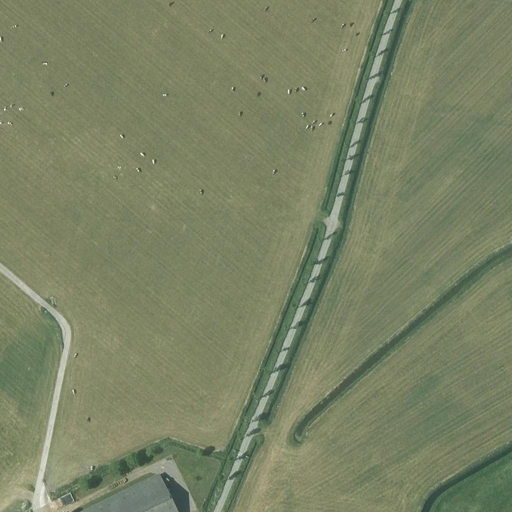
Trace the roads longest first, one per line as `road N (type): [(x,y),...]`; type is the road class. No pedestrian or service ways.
road 1 (tertiary): [(214,511),(301,311),(398,0)]
road 2 (track): [(40,511),(65,327),(0,267)]
